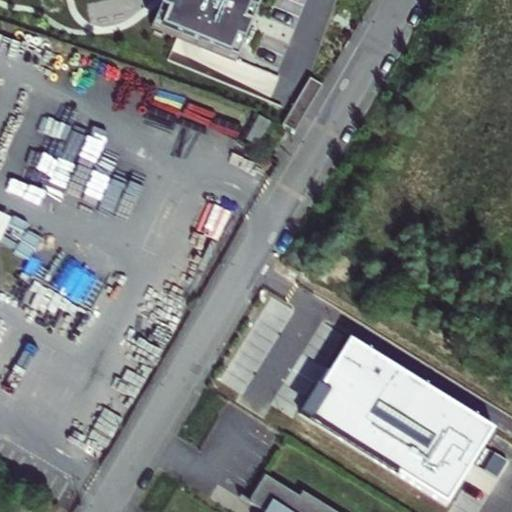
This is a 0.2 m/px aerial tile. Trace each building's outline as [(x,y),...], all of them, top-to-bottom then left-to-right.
[(166,0),(154,31),(238,61),(263,0),(166,0)] [(259,116),(246,140),(257,146),(270,123),(259,116)] [(0,244),(10,222),(0,217),(0,244)] [(317,384),(298,416),(448,506),(495,428),(349,341),(321,386),(317,384)] [(299,496),(264,475),(247,502),(263,511),(334,511),(302,492),(299,496)]
